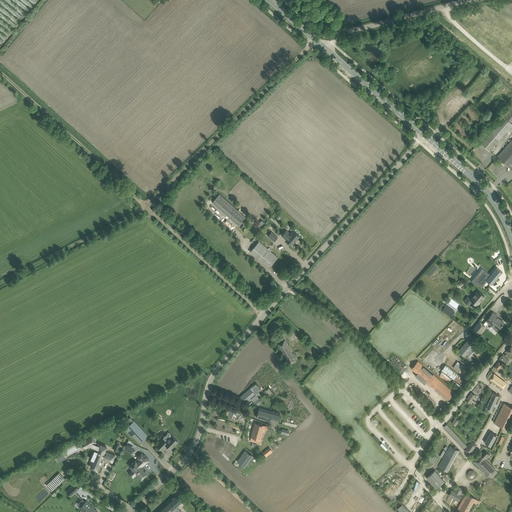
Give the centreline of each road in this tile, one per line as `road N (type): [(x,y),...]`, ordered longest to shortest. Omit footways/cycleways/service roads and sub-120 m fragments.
road 1 (unclassified): [(127,511),(192,450),(213,370),(424,135)]
road 2 (track): [(0,281),(145,205),(314,39)]
road 3 (track): [(263,315),(0,71)]
road 4 (track): [(401,389),(342,322),(287,288)]
road 5 (secondary): [(511,237),(486,192),(424,135)]
road 6 (secondary): [(424,135),(325,48)]
road 7 (unclassified): [(342,33),(468,0)]
